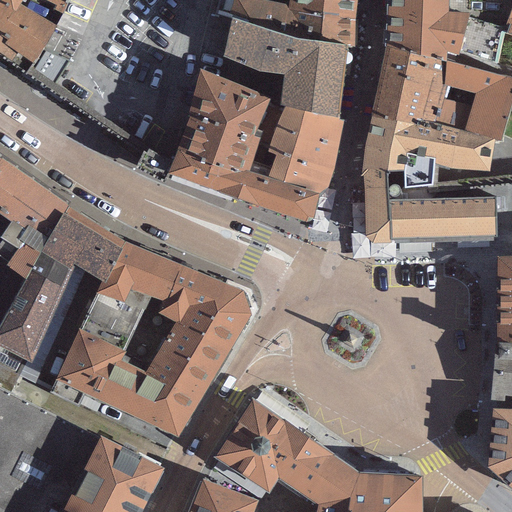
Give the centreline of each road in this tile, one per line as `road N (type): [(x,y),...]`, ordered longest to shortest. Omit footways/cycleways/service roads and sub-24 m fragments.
road 1 (residential): [(331,290),(287,248),(185,204),(143,198)]
road 2 (residential): [(143,198),(171,227),(278,280),(306,310)]
road 3 (residential): [(381,378),(399,352),(397,320),(377,295),(331,290)]
road 4 (residential): [(169,511),(229,400)]
road 5 (residential): [(381,378),(458,470)]
